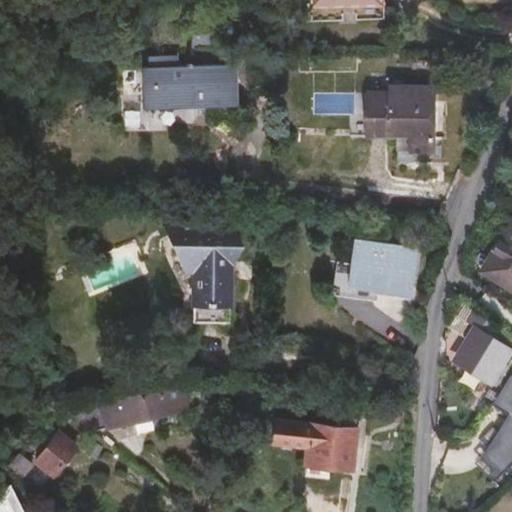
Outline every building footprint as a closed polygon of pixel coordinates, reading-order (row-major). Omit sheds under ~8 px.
[(384,10),(383,0),(313,0),(313,9),(384,10)] [(228,75),(140,74),(139,111),(228,112),(228,75)] [(363,84),(363,103),(386,104),(386,85),(363,84)] [(431,105),(390,104),(386,104),(363,103),(361,145),(380,146),(389,146),(389,158),(429,158),(429,145),(431,105)] [(213,241),(214,231),(191,228),(191,222),(160,221),(179,257),(190,259),(187,328),(223,330),(227,267),(238,248),(225,247),(225,242),(213,241)] [(500,260),(491,277),(511,290),(511,225),(510,230),(505,228),(497,241),(502,244),(496,255),(500,260)] [(228,231),(214,231),(213,241),(225,242),(225,247),(238,248),(228,231)] [(502,244),(497,241),(492,251),(496,255),(502,244)] [(407,294),(412,256),(350,247),(344,286),(407,294)] [(485,274),(491,277),(500,260),(496,255),(485,274)] [(483,322),(471,314),(464,323),(474,329),(476,331),(483,322)] [(258,338),(267,339),(268,330),(258,329),(258,338)] [(476,331),(474,329),(451,361),(484,385),(496,369),(507,353),(476,331)] [(496,369),(484,385),(489,389),(501,372),(496,369)] [(511,383),(507,379),(488,405),(503,417),(507,412),(511,418),(492,437),(495,440),(486,454),(498,467),(504,460),(509,466),(511,463),(511,383)] [(172,402),(170,389),(156,391),(157,396),(159,403),(172,402)] [(119,399),(60,412),(59,414),(75,426),(87,435),(89,436),(161,418),(159,403),(157,396),(121,404),(119,399)] [(402,421),(401,407),(388,407),(388,420),(402,421)] [(355,417),(339,415),(338,426),(354,428),(355,417)] [(276,421),(274,444),(309,447),(308,464),(349,468),(354,468),(357,428),(354,428),(338,426),(276,421)] [(75,449),(87,435),(75,426),(64,441),(75,449)] [(56,438),(45,431),(8,472),(26,485),(34,472),(25,465),(32,457),(39,462),(36,467),(52,480),(75,449),(64,441),(58,437),(56,438)] [(306,476),(348,480),(349,468),(308,464),(306,476)] [(0,511),(13,511),(0,493),(0,511)]
